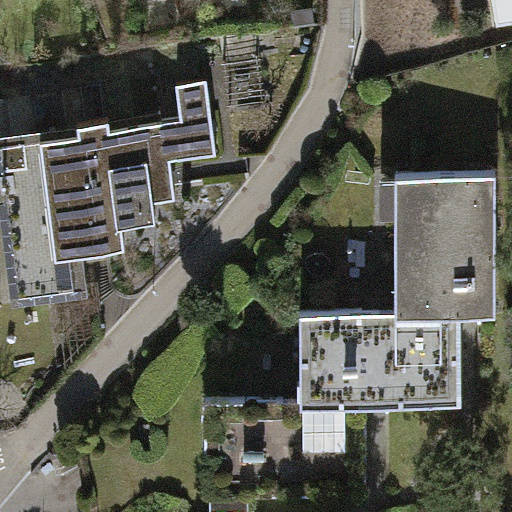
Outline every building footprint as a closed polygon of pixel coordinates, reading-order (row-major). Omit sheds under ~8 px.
[(210,90),(188,92),(191,114),(111,124),(124,234),(186,226),(179,170),(219,165),(210,90)] [(111,124),(0,137),(0,276),(4,309),(92,298),(87,256),(126,251),(124,234),(111,124)] [(466,322),(506,324),(510,177),(385,180),(386,220),(405,221),(405,320),(466,322)] [(405,320),(305,320),(307,412),(369,413),(467,414),(466,322),(405,320)] [(307,412),(206,407),(213,503),(371,499),(369,413),(307,412)]
